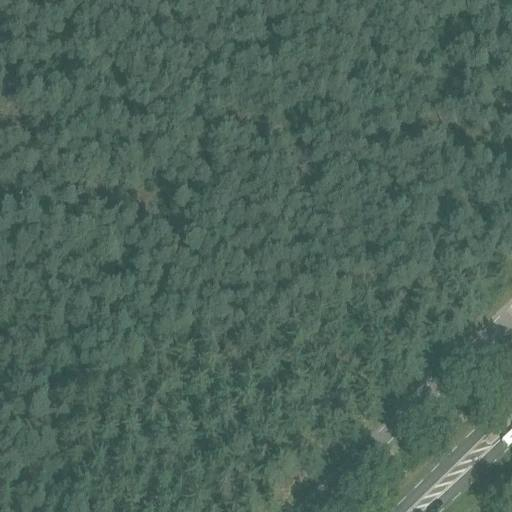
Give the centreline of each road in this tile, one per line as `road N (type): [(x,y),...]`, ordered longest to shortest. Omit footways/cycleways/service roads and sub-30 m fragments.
road 1 (unclassified): [(309,511),(511,321)]
road 2 (primary): [(511,401),(396,511)]
